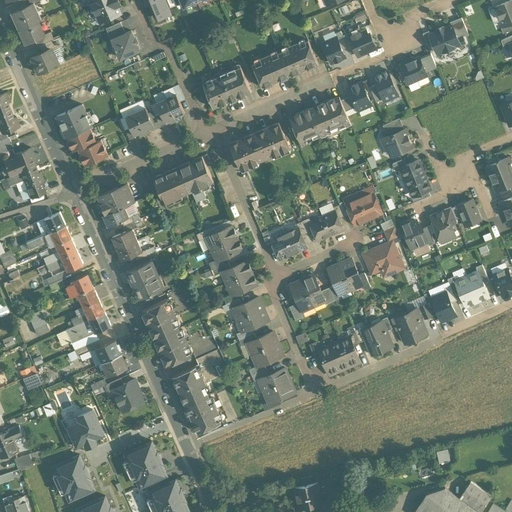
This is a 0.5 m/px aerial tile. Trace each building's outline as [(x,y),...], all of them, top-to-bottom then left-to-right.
[(89,0),(93,10),(115,0),(89,0)] [(117,0),(115,0),(93,10),(99,23),(109,19),(112,20),(113,17),(121,13),(119,7),(120,5),(117,0)] [(171,14),(164,0),(148,0),(157,19),(171,14)] [(511,0),(509,0),(494,6),(494,7),(503,28),(511,24),(511,23),(511,0)] [(30,5),(10,14),(17,30),(36,21),(38,20),(35,14),(36,14),(32,4),(31,4),(30,5)] [(468,35),(461,18),(450,23),(451,26),(451,25),(457,39),(462,37),(468,35)] [(36,21),(17,30),(24,44),(33,40),(43,35),(36,21)] [(503,28),(500,29),(503,34),(511,30),(511,25),(511,24),(503,28)] [(457,39),(451,25),(451,26),(444,29),(443,27),(436,30),(437,32),(430,34),(429,35),(433,43),(437,54),(439,53),(443,55),(455,50),(457,46),(464,43),(462,37),(457,39)] [(361,26),(358,27),(360,32),(349,36),(351,41),(355,51),(358,56),(375,49),(367,29),(366,26),(362,28),(361,26)] [(131,31),(112,39),(120,58),(140,50),(137,44),(136,43),(133,38),(134,37),(131,31)] [(429,32),(423,34),(427,45),(433,43),(429,35),(430,34),(429,32)] [(43,35),(33,40),(36,48),(38,47),(53,40),(49,33),(43,35)] [(511,35),(501,41),(505,50),(510,48),(509,45),(511,43),(511,35)] [(336,37),(323,43),(331,63),(345,58),(337,39),(336,37)] [(343,37),(337,39),(342,50),(347,48),(343,37)] [(53,40),(38,47),(41,52),(49,48),(51,52),(61,47),(57,38),(53,40)] [(308,40),(300,44),(299,42),(288,47),(289,49),(280,52),(290,76),(318,64),(308,40)] [(351,41),(345,43),(350,54),(355,51),(351,41)] [(41,52),(31,57),(34,62),(32,63),(37,74),(57,65),(51,52),(49,48),(41,52)] [(280,52),(272,56),(271,54),(260,59),(261,61),(253,64),(263,88),(290,76),(280,52)] [(430,54),(419,58),(425,73),(436,68),(430,54)] [(419,57),(399,66),(407,84),(409,87),(411,91),(420,88),(417,80),(427,76),(425,73),(419,58),(419,57)] [(251,92),(240,67),(215,78),(226,103),(232,100),(233,102),(246,96),(246,94),(251,92)] [(398,95),(388,71),(373,77),(384,101),(398,95)] [(226,103),(215,78),(203,83),(208,94),(206,94),(209,101),(210,101),(214,109),(221,105),(222,106),(227,104),(226,103)] [(361,82),(348,88),(351,96),(356,107),(358,111),(371,105),(361,82)] [(180,89),(175,91),(176,94),(179,102),(185,99),(180,89)] [(6,94),(0,96),(0,115),(10,111),(7,103),(9,102),(6,94)] [(176,94),(166,98),(176,120),(181,118),(180,115),(184,114),(179,102),(176,94)] [(351,96),(340,100),(345,111),(356,107),(351,96)] [(334,98),(319,104),(319,105),(314,108),(324,132),(350,122),(345,111),(340,100),(339,97),(334,99),(334,98)] [(176,120),(166,98),(156,103),(161,113),(164,122),(165,122),(169,120),(170,123),(176,120)] [(511,101),(501,106),(509,126),(511,124),(511,101)] [(82,104),(73,109),(68,111),(68,113),(66,114),(65,112),(57,116),(67,138),(68,137),(90,127),(92,126),(82,104)] [(145,107),(135,112),(145,133),(150,131),(149,129),(153,127),(154,127),(148,113),(145,107)] [(324,132),(314,108),(309,110),(308,109),(294,114),(295,116),(290,118),(300,143),(324,132)] [(153,110),(148,113),(154,127),(153,127),(154,129),(160,127),(155,116),(153,110)] [(0,115),(0,128),(2,133),(19,127),(15,118),(13,119),(10,111),(0,115)] [(135,112),(125,116),(130,127),(134,135),(139,133),(140,136),(145,133),(135,112)] [(161,113),(155,116),(160,127),(166,124),(165,122),(164,122),(161,113)] [(399,119),(383,125),(387,136),(404,130),(399,119)] [(277,123),(254,133),(264,157),(272,153),(272,155),(288,148),(277,123)] [(90,127),(68,137),(73,150),(78,149),(85,165),(108,155),(101,140),(96,142),(90,127)] [(130,127),(125,129),(130,140),(135,138),(134,135),(130,127)] [(387,136),(383,138),(387,146),(385,150),(399,156),(401,152),(413,147),(405,129),(404,130),(387,136)] [(254,133),(230,143),(241,169),(258,161),(257,160),(264,157),(254,133)] [(8,138),(0,140),(0,147),(10,144),(8,138)] [(0,147),(0,157),(4,156),(3,153),(12,149),(10,144),(0,147)] [(30,149),(13,155),(16,163),(0,169),(4,179),(6,178),(10,176),(35,166),(32,158),(34,157),(30,149)] [(202,156),(177,167),(188,192),(213,182),(202,156)] [(496,156),(485,160),(488,166),(499,161),(496,156)] [(488,166),(486,167),(491,179),(511,169),(511,166),(508,157),(499,161),(488,166)] [(403,159),(392,164),(395,170),(399,168),(399,167),(406,165),(403,159)] [(406,165),(399,167),(399,168),(404,179),(406,178),(409,186),(408,187),(409,190),(411,190),(413,196),(428,190),(430,190),(427,183),(428,180),(427,178),(425,177),(418,160),(406,165)] [(35,166),(10,176),(6,178),(9,186),(15,184),(23,181),(30,198),(45,193),(41,183),(44,182),(40,173),(38,173),(35,166)] [(177,167),(153,178),(164,203),(188,192),(177,167)] [(511,169),(491,179),(495,191),(498,190),(509,185),(511,184),(511,169)] [(4,179),(1,181),(6,191),(16,185),(15,184),(9,186),(6,178),(4,179)] [(127,183),(101,195),(104,202),(101,203),(106,214),(124,206),(135,201),(127,183)] [(509,185),(498,190),(500,196),(511,191),(509,185)] [(370,187),(364,190),(366,195),(359,198),(368,218),(381,212),(370,187)] [(428,190),(413,196),(411,197),(414,203),(430,196),(428,190)] [(511,193),(511,191),(500,196),(502,201),(511,196),(511,193)] [(511,196),(502,201),(500,202),(505,214),(511,211),(511,196)] [(368,218),(359,198),(352,201),(350,197),(344,199),(344,201),(350,214),(355,224),(368,218)] [(472,199),(456,206),(461,217),(465,226),(480,220),(472,199)] [(350,214),(344,201),(339,203),(340,205),(345,216),(350,214)] [(345,216),(340,205),(333,208),(334,212),(335,212),(338,219),(345,216)] [(106,214),(103,215),(108,227),(121,221),(129,217),(124,206),(106,214)] [(461,217),(456,206),(451,208),(456,219),(461,217)] [(450,207),(444,209),(444,211),(445,210),(451,225),(457,222),(456,219),(451,208),(450,207)] [(444,211),(430,217),(441,243),(456,237),(451,225),(445,210),(444,211)] [(334,212),(323,217),(330,234),(342,229),(338,219),(335,212),(334,212)] [(60,213),(45,220),(50,232),(65,226),(60,213)] [(132,215),(129,217),(121,221),(123,226),(134,221),(132,215)] [(323,217),(322,217),(309,222),(309,223),(312,231),(316,240),(330,234),(323,217)] [(308,219),(302,222),(307,233),(312,231),(309,223),(309,222),(308,219)] [(391,219),(380,224),(383,229),(394,225),(391,219)] [(50,232),(45,220),(37,223),(43,235),(50,232)] [(428,243),(422,229),(420,230),(416,220),(410,223),(409,221),(401,224),(411,250),(428,243)] [(134,221),(123,226),(126,232),(132,230),(137,227),(134,221)] [(307,233),(302,222),(296,224),(298,229),(298,228),(301,235),(307,233)] [(35,239),(26,243),(29,250),(53,239),(56,245),(71,238),(65,226),(50,232),(43,235),(41,236),(35,239)] [(215,233),(206,237),(211,249),(237,237),(232,226),(215,233)] [(400,240),(394,226),(383,231),(388,243),(392,241),(393,243),(400,240)] [(435,243),(428,226),(422,229),(428,243),(428,246),(435,243)] [(37,227),(31,230),(35,239),(41,236),(37,227)] [(213,228),(197,234),(200,240),(206,237),(215,233),(213,228)] [(301,235),(298,228),(298,229),(285,234),(294,253),(307,247),(301,235)] [(126,232),(112,238),(116,249),(137,240),(132,230),(126,232)] [(272,240),(275,247),(280,259),(294,253),(285,234),(272,240)] [(270,236),(264,239),(269,250),(275,247),(272,240),(270,236)] [(237,237),(211,249),(216,260),(216,261),(225,257),(242,250),(237,237)] [(71,238),(56,245),(59,252),(44,259),(47,264),(77,251),(71,238)] [(137,240),(116,249),(121,261),(135,255),(142,252),(137,240)] [(389,245),(380,248),(379,247),(363,254),(372,274),(381,270),(383,277),(404,268),(393,243),(392,241),(388,243),(389,245)] [(142,252),(135,255),(137,260),(148,256),(145,250),(142,252)] [(10,251),(0,254),(0,256),(5,268),(15,264),(10,251)] [(77,251),(47,264),(50,271),(65,265),(67,270),(82,264),(77,251)] [(225,257),(216,261),(216,260),(209,263),(211,270),(227,263),(225,257)] [(359,275),(351,259),(340,264),(351,289),(362,285),(362,284),(359,275)] [(230,268),(221,272),(226,284),(252,272),(246,260),(230,268)] [(152,261),(127,271),(133,285),(157,274),(152,261)] [(227,263),(211,270),(214,275),(221,272),(230,268),(227,263)] [(340,264),(328,269),(335,285),(339,295),(340,294),(351,289),(340,264)] [(489,280),(482,265),(476,267),(477,271),(478,271),(483,284),(489,281),(489,280)] [(412,283),(419,280),(414,267),(406,270),(412,283)] [(507,268),(493,275),(494,278),(501,294),(503,297),(511,293),(511,277),(507,268)] [(17,271),(7,275),(10,281),(19,277),(17,271)] [(477,271),(466,276),(477,302),(481,300),(481,302),(486,300),(486,298),(489,297),(483,284),(478,271),(477,271)] [(63,272),(47,279),(50,285),(61,280),(66,278),(63,272)] [(252,272),(226,284),(231,295),(240,291),(257,284),(252,272)] [(364,273),(359,275),(362,284),(362,285),(364,291),(371,288),(364,273)] [(157,274),(133,285),(138,299),(163,288),(157,274)] [(88,275),(73,281),(74,283),(67,286),(72,297),(78,294),(94,288),(88,275)] [(314,275),(302,280),(314,305),(324,301),(325,300),(321,291),(314,275)] [(455,281),(454,281),(460,294),(466,307),(469,305),(470,307),(475,305),(474,303),(477,302),(466,276),(455,281)] [(460,294),(454,281),(455,281),(454,277),(447,279),(450,285),(454,296),(460,294)] [(494,278),(489,280),(489,281),(496,296),(501,294),(494,278)] [(61,280),(50,285),(53,292),(64,287),(61,280)] [(302,280),(290,286),(298,303),(301,311),(314,305),(302,280)] [(189,283),(166,293),(169,299),(166,300),(170,309),(172,308),(176,318),(193,310),(189,300),(195,297),(189,283)] [(335,285),(329,287),(335,300),(341,298),(340,294),(339,295),(335,285)] [(454,296),(450,285),(444,288),(445,292),(446,291),(451,303),(456,301),(454,296)] [(329,287),(321,291),(325,300),(324,301),(325,305),(335,300),(329,287)] [(94,288),(78,294),(84,307),(99,300),(94,288)] [(240,291),(231,295),(223,298),(226,305),(227,304),(239,299),(243,297),(240,291)] [(445,292),(431,298),(441,322),(456,315),(451,303),(446,291),(445,292)] [(241,304),(232,308),(232,309),(237,321),(263,309),(258,297),(241,304)] [(239,299),(227,304),(230,310),(232,309),(232,308),(241,304),(239,299)] [(99,300),(84,307),(87,315),(80,318),(80,317),(72,321),(68,323),(71,329),(105,313),(99,300)] [(166,300),(142,311),(154,339),(178,328),(175,321),(177,320),(176,318),(172,308),(170,309),(166,300)] [(298,303),(289,307),(295,321),(304,317),(301,311),(298,303)] [(427,303),(415,308),(416,311),(417,310),(421,320),(432,315),(427,303)] [(0,310),(2,316),(12,312),(9,304),(0,307),(0,310)] [(263,309),(237,321),(242,332),(251,329),(268,321),(263,309)] [(416,311),(406,315),(416,339),(427,334),(421,320),(417,310),(416,311)] [(41,311),(30,316),(35,329),(47,324),(41,311)] [(71,329),(68,330),(74,342),(95,333),(111,326),(105,313),(71,329)] [(395,320),(394,320),(398,330),(404,343),(416,339),(406,315),(395,320)] [(388,320),(387,317),(381,319),(382,322),(386,331),(392,328),(388,320)] [(394,317),(388,320),(392,328),(393,332),(398,330),(394,320),(395,320),(394,317)] [(386,331),(382,322),(372,327),(382,350),(392,345),(386,331)] [(47,324),(35,329),(38,335),(50,330),(47,324)] [(372,327),(361,331),(365,340),(371,355),(382,350),(372,327)] [(178,328),(154,339),(166,367),(190,356),(186,348),(188,347),(184,338),(183,336),(181,337),(178,328)] [(355,331),(354,328),(347,331),(349,336),(353,345),(360,342),(355,331)] [(361,331),(360,328),(355,331),(360,342),(365,340),(361,331)] [(251,329),(242,332),(236,334),(239,341),(254,334),(251,329)] [(201,331),(184,338),(188,347),(186,348),(190,356),(193,355),(195,361),(219,350),(213,336),(205,339),(201,331)] [(305,332),(296,337),(298,342),(308,338),(305,332)] [(95,333),(74,342),(77,350),(88,345),(96,341),(96,339),(97,339),(95,333)] [(273,333),(247,343),(252,355),(278,344),(273,333)] [(349,336),(329,345),(340,369),(347,365),(346,363),(350,361),(351,364),(360,360),(353,345),(349,336)] [(115,341),(90,352),(96,366),(104,362),(121,355),(119,349),(120,349),(118,344),(117,345),(115,341)] [(318,349),(315,342),(309,345),(316,361),(321,358),(318,349)] [(278,344),(252,355),(257,367),(283,356),(278,344)] [(77,350),(75,351),(77,357),(91,350),(88,345),(77,350)] [(318,349),(321,358),(328,374),(340,369),(329,345),(318,349)] [(121,355),(104,362),(107,369),(105,370),(108,377),(127,368),(126,365),(127,364),(125,359),(123,360),(121,355)] [(195,367),(172,378),(184,405),(208,395),(204,387),(206,386),(201,375),(199,376),(195,367)] [(284,368),(259,379),(264,390),(289,380),(284,368)] [(42,384),(37,373),(24,379),(29,389),(42,384)] [(106,386),(109,392),(113,391),(112,390),(123,385),(121,379),(106,386)] [(104,380),(90,386),(93,392),(106,386),(104,380)] [(123,385),(112,390),(113,391),(119,405),(125,402),(128,409),(144,402),(137,388),(138,388),(135,380),(123,385)] [(289,380),(264,390),(269,402),(294,392),(289,380)] [(222,389),(208,395),(212,404),(214,403),(219,414),(217,415),(220,423),(234,417),(222,389)] [(208,395),(184,405),(197,433),(220,423),(217,415),(219,414),(214,403),(212,404),(208,395)] [(50,403),(46,405),(48,409),(46,410),(48,416),(54,413),(50,403)] [(104,435),(92,409),(65,422),(69,431),(63,434),(67,442),(73,439),(76,447),(85,443),(86,444),(95,440),(95,439),(104,435)] [(3,432),(0,433),(0,454),(1,458),(18,451),(14,441),(23,437),(18,425),(3,432)] [(159,478),(166,475),(162,464),(163,463),(157,451),(156,452),(151,441),(125,453),(140,486),(147,484),(159,478)] [(452,448),(441,449),(443,461),(453,460),(452,448)] [(40,451),(18,459),(19,464),(30,460),(41,457),(40,451)] [(84,465),(79,455),(54,465),(58,473),(53,475),(61,494),(66,492),(69,499),(94,488),(89,477),(90,477),(85,465),(84,465)] [(30,460),(19,464),(21,470),(32,466),(30,460)] [(10,472),(0,475),(0,482),(0,483),(12,479),(10,472)] [(150,491),(162,485),(159,478),(147,484),(150,491)] [(158,511),(189,511),(185,501),(186,501),(181,489),(180,489),(175,479),(162,485),(150,491),(149,491),(158,511)] [(314,481),(291,486),(294,500),(297,511),(303,511),(302,504),(318,501),(316,489),(314,481)] [(459,498),(479,511),(480,511),(492,495),(470,481),(459,498)] [(479,511),(459,498),(445,489),(426,495),(414,511),(479,511)] [(29,511),(24,496),(13,500),(11,495),(3,498),(7,511),(29,511)] [(110,506),(104,495),(78,507),(80,511),(113,511),(111,506),(110,506)] [(294,500),(285,502),(287,508),(291,507),(291,511),(294,511),(297,511),(294,500)]
